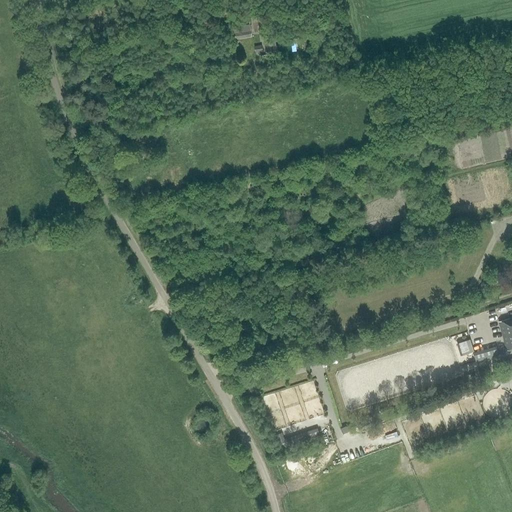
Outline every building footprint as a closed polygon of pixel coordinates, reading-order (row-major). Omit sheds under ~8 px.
[(265,29),(263,16),(251,17),(253,31),(265,29)] [(251,36),(249,24),(234,26),(235,38),(251,36)] [(274,46),(264,47),(265,55),(277,53),(276,45),(274,46)] [(153,146),(149,127),(127,132),(130,146),(145,143),(146,147),(153,146)] [(511,318),(499,322),(507,351),(511,349),(511,318)] [(472,343),(471,339),(459,343),(463,355),(475,351),(472,343)] [(511,358),(502,361),(507,379),(511,377),(511,358)] [(278,414),(279,421),(270,420),(272,427),(286,423),(287,419),(295,420),(311,415),(309,408),(314,407),(316,415),(324,413),(315,381),(279,391),(281,391),(277,392),(276,397),(262,395),(268,416),(269,402),(287,404),(277,406),(284,407),(283,412),(278,414)]
